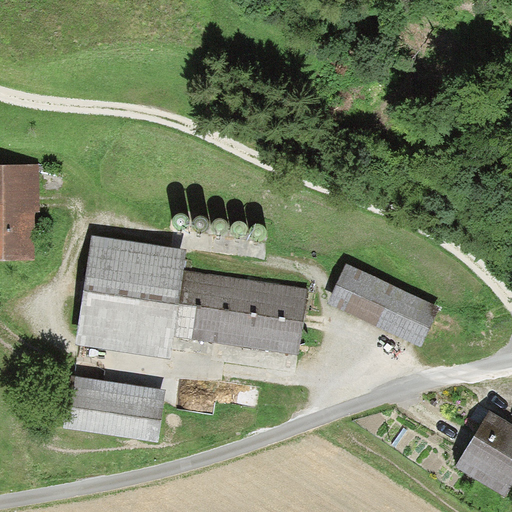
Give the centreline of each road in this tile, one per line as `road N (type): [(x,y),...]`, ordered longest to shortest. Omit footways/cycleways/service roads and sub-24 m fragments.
road 1 (track): [(511,327),(504,304),(440,246),(163,126),(0,98)]
road 2 (residential): [(0,504),(136,480),(453,378),(511,367)]
